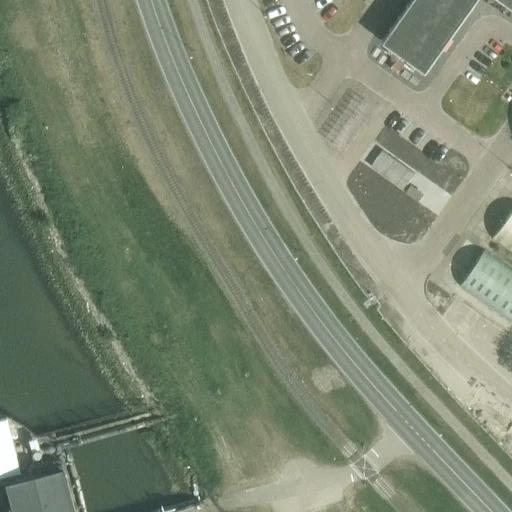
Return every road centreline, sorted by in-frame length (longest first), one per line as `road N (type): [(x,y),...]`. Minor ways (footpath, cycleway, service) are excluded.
road 1 (unclassified): [(409,425),(343,352),(269,249),(188,97),(150,0)]
road 2 (unclassified): [(222,504),(351,475),(409,425)]
